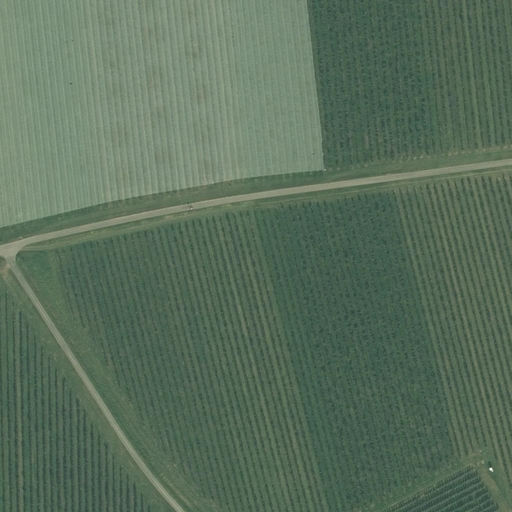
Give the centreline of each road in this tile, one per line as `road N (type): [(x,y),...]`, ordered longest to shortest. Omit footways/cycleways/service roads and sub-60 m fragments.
road 1 (residential): [(3,251),(85,226),(257,196),(511,163)]
road 2 (residential): [(183,511),(126,443),(3,251)]
